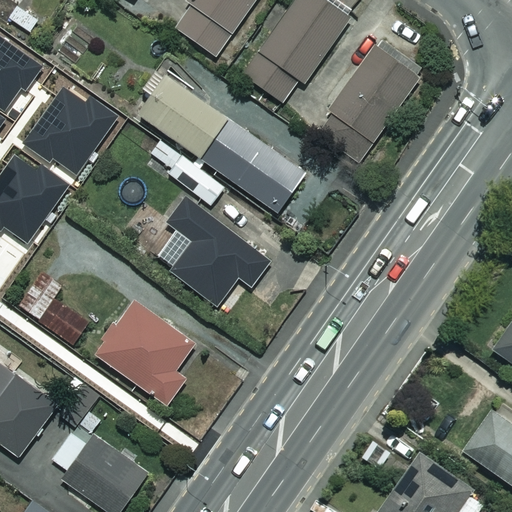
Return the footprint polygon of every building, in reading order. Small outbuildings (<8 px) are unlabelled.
[(192,10),(176,32),(212,57),(251,0),(188,0),(185,5),(192,10)] [(293,0),(258,53),(252,49),(236,73),(282,104),(297,82),(303,86),(352,12),(334,0),(293,0)] [(38,19),(16,4),(6,19),(27,34),(38,19)] [(423,66),(380,37),(314,134),(357,163),(423,66)] [(195,159),(224,119),(162,76),(134,116),(195,159)] [(32,102),(0,79),(0,139),(3,141),(32,102)] [(224,119),(195,159),(275,214),(303,174),(224,119)] [(54,143),(30,125),(17,143),(40,160),(54,143)] [(208,208),(224,188),(180,155),(178,158),(159,143),(150,155),(170,170),(166,175),(208,208)] [(70,199),(34,175),(5,216),(41,241),(70,199)] [(273,263),(186,197),(167,222),(176,228),(152,260),(214,307),(234,280),(250,293),(273,263)] [(0,266),(18,279),(39,248),(0,221),(0,266)] [(62,288),(42,273),(18,305),(38,320),(62,288)] [(86,324),(56,302),(38,326),(68,348),(86,324)] [(192,347),(132,304),(94,356),(164,407),(184,379),(174,372),(192,347)] [(511,323),(492,352),(511,365),(511,323)] [(52,406),(0,368),(0,446),(15,457),(52,406)] [(102,420),(89,411),(51,461),(66,471),(60,481),(105,511),(117,511),(143,475),(89,438),(102,420)] [(511,429),(494,416),(466,455),(511,487),(511,429)] [(381,511),(479,511),(487,501),(422,455),(381,511)]
